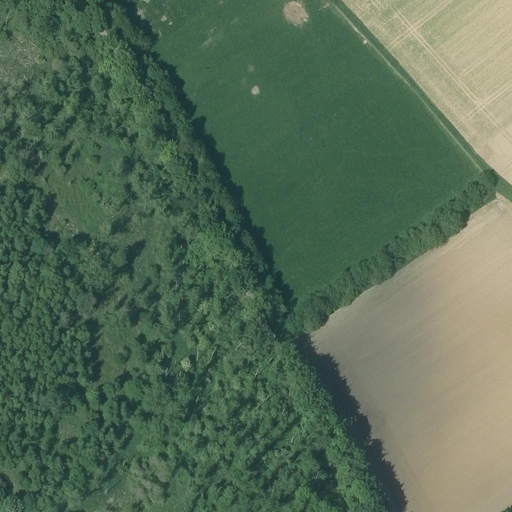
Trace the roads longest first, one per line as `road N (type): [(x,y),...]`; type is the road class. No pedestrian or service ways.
road 1 (track): [(275,342),(57,511)]
road 2 (track): [(332,0),(511,193)]
